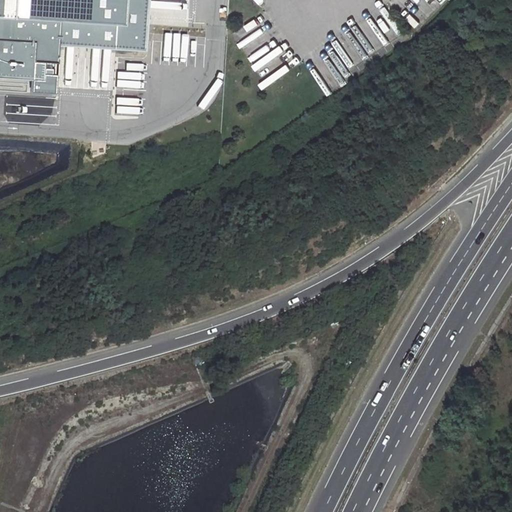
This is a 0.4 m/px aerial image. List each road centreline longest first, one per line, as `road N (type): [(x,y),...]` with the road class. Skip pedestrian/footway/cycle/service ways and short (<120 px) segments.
road 1 (trunk): [(511,132),(418,227),(291,302),(205,335),(0,390)]
road 2 (motorway): [(511,183),(440,293),(323,511)]
road 3 (motorway): [(351,511),(511,228)]
